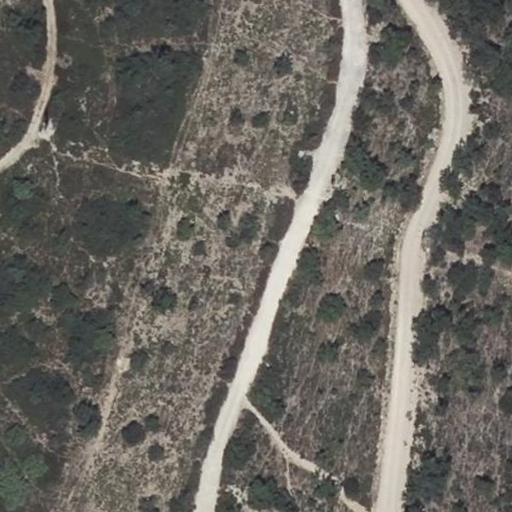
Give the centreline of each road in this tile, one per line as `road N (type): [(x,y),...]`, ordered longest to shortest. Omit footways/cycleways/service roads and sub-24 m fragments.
road 1 (track): [(344,0),(351,40),(320,151),(199,511)]
road 2 (track): [(408,0),(451,84),(448,128),(406,239),(393,511)]
